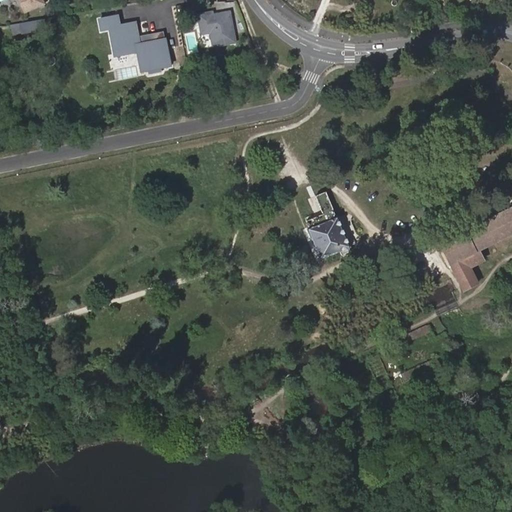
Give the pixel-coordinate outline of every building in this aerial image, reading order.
[(20,0),(26,15),(48,6),(45,0),(20,0)] [(237,45),(233,20),(230,15),(215,17),(214,14),(199,17),(203,37),(211,35),(214,50),(237,45)] [(158,71),(168,70),(162,34),(147,37),(148,42),(141,44),(141,47),(138,48),(133,25),(117,28),(115,18),(98,21),(99,32),(108,30),(112,56),(138,51),(141,68),(137,69),(138,75),(145,74),(145,71),(158,69),(158,71)] [(350,250),(325,193),(316,197),(324,214),(307,222),(310,228),(308,229),(320,259),(340,251),(341,254),(344,256),(350,253),(350,250)] [(511,234),(511,209),(442,244),(465,290),(478,283),(470,268),(483,261),(479,251),(511,234)] [(432,331),(429,325),(393,341),(396,348),(432,331)]
